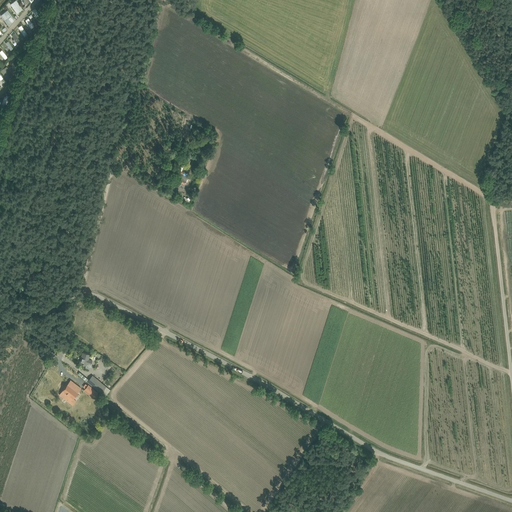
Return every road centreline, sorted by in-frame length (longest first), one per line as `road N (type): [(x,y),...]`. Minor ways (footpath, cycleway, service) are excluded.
road 1 (unclassified): [(511,500),(379,454),(112,304),(78,297),(0,322)]
road 2 (track): [(511,202),(443,170),(162,0)]
road 3 (unclassified): [(511,382),(492,198)]
road 4 (track): [(55,0),(0,150)]
